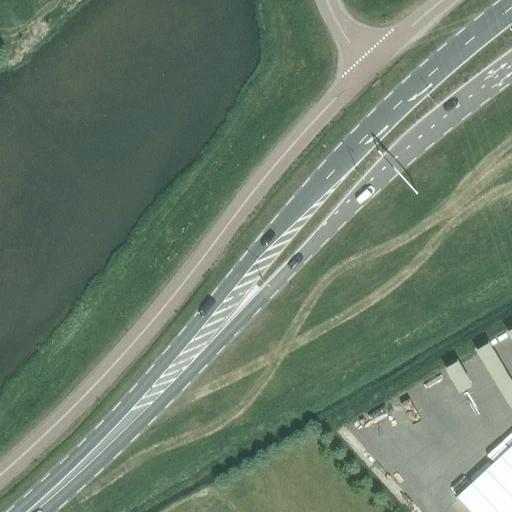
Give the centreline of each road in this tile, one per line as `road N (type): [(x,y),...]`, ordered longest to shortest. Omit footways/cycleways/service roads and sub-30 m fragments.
road 1 (primary): [(511,7),(380,116),(22,511)]
road 2 (primary): [(39,511),(200,362),(346,204),(511,63)]
road 3 (unclassified): [(376,59),(295,140),(157,315),(0,474)]
